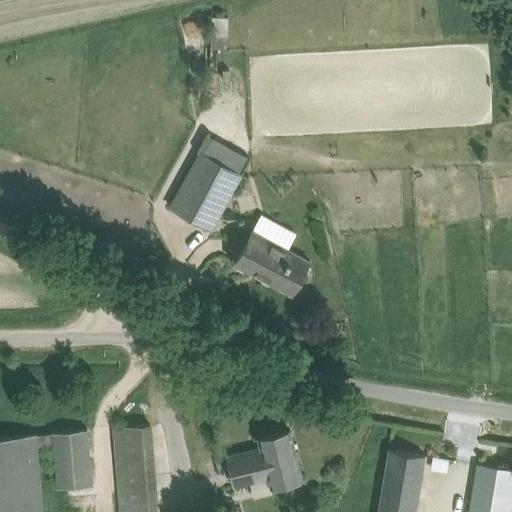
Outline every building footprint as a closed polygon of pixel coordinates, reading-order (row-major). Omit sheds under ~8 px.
[(233,47),(233,14),(215,14),(215,46),(233,47)] [(242,174),(238,172),(247,155),(212,135),(203,152),(200,151),(171,205),(213,228),(242,174)] [(311,260),(287,247),(295,231),(262,213),(235,262),(292,294),(311,260)] [(161,511),(154,422),(112,426),(120,511),(161,511)] [(54,446),(57,486),(93,483),(88,428),(25,433),(1,435),(0,435),(0,511),(42,511),(36,447),(54,446)] [(303,479),(290,428),(259,436),(261,446),(226,455),(234,486),(269,477),(272,487),(303,479)] [(415,511),(425,454),(390,448),(378,511),(415,511)] [(433,453),(430,464),(447,468),(450,458),(433,453)] [(511,468),(478,463),(469,511),(510,511),(511,506),(511,468)]
